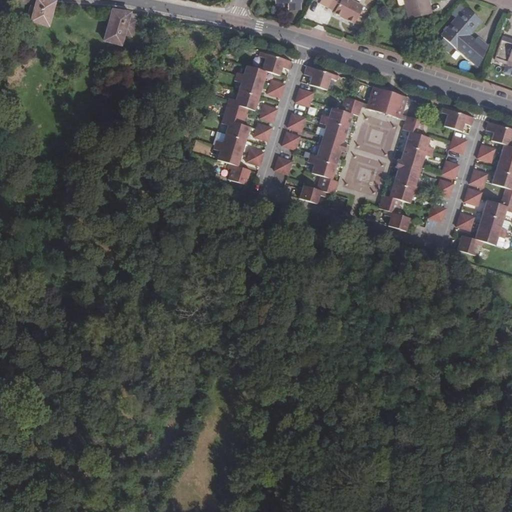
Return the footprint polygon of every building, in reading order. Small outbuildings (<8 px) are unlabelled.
[(49,28),(55,3),(55,2),(41,0),(35,0),(35,1),(29,23),(49,28)] [(278,0),(279,3),(294,3),(295,10),(306,10),(305,0),(278,0)] [(352,26),(360,8),(346,0),(330,0),(326,8),(333,12),(332,14),(339,18),(340,17),(344,20),(344,21),(352,26)] [(424,0),(401,0),(406,21),(428,16),(425,1),(424,0)] [(476,37),(473,39),(471,42),(467,38),(469,35),(480,22),(464,8),(441,36),(456,49),(457,49),(469,59),(483,43),(476,37)] [(125,37),(129,20),(131,14),(131,13),(111,10),(111,12),(102,42),(122,47),(125,37)] [(129,20),(125,37),(132,38),(136,21),(129,20)] [(493,62),(511,68),(511,42),(500,39),(493,62)] [(276,77),(282,60),(260,53),(259,58),(265,60),(261,72),(267,74),(276,77)] [(282,70),(289,72),(292,64),(282,60),(276,77),(279,78),(280,77),(282,70)] [(263,87),(267,74),(261,72),(246,67),(242,76),(236,74),(235,78),(263,87)] [(337,83),(338,79),(306,68),(303,77),(311,80),(309,87),(327,93),(331,81),(337,83)] [(258,99),(263,87),(235,78),(233,82),(240,84),(237,92),(258,99)] [(283,93),(285,86),(275,83),(272,90),(283,93)] [(280,101),(283,93),(272,90),(270,97),(280,101)] [(310,102),(312,95),(299,90),(296,97),(310,102)] [(367,107),(365,112),(380,117),(384,103),(387,94),(372,90),(367,107)] [(255,110),(258,99),(237,92),(234,102),(228,100),(226,104),(247,112),(254,114),(255,110)] [(401,118),(407,101),(392,96),(390,104),(385,118),(399,123),(401,118)] [(307,109),(309,103),(310,102),(296,97),(294,105),(307,109)] [(365,112),(367,107),(349,102),(344,100),(339,113),(350,117),(357,119),(359,114),(361,110),(365,112)] [(243,125),(247,112),(226,104),(221,118),(243,125)] [(275,117),(277,111),(266,107),(264,114),(275,117)] [(348,125),(350,117),(339,113),(330,110),(327,119),(321,117),(320,121),(346,130),(348,125)] [(273,122),(275,117),(264,114),(261,121),(273,124),(273,122)] [(463,127),(471,130),(474,122),(449,114),(448,119),(444,130),(455,134),(461,136),(463,127)] [(302,126),(304,119),(291,115),(289,122),(302,126)] [(245,141),(249,129),(249,128),(243,125),(221,118),(219,124),(226,126),(223,134),(245,141)] [(420,139),(424,126),(419,124),(401,118),(399,123),(405,125),(404,128),(402,133),(408,135),(420,139)] [(344,136),(346,130),(320,121),(318,126),(324,128),(320,140),(341,147),(344,136)] [(302,126),(289,122),(286,129),(299,134),(302,126)] [(269,136),(271,129),(260,126),(258,132),(269,136)] [(504,148),(509,150),(511,139),(511,133),(488,126),(486,134),(494,137),(491,143),(491,144),(504,148)] [(267,141),(269,136),(258,132),(255,140),(267,143),(267,141)] [(240,154),(245,141),(223,134),(220,143),(214,141),(213,144),(240,154)] [(296,145),(298,138),(285,134),(283,140),(296,145)] [(425,150),(428,142),(420,139),(408,135),(407,140),(404,148),(431,157),(433,153),(425,150)] [(294,152),(296,145),(283,140),(281,148),(294,152)] [(341,147),(320,140),(318,145),(339,151),(341,147)] [(451,146),(464,151),(467,144),(453,140),(451,146)] [(240,154),(213,144),(211,149),(218,151),(215,160),(227,163),(236,167),(240,154)] [(339,151),(318,145),(314,157),(309,155),(307,159),(334,168),(337,158),(339,151)] [(462,158),(464,151),(451,146),(450,149),(449,154),(462,158)] [(430,162),(431,157),(404,148),(402,155),(399,164),(419,171),(422,160),(430,162)] [(479,156),(493,160),(495,153),(482,148),(479,156)] [(511,150),(509,150),(504,148),(499,162),(511,166),(511,150)] [(260,161),(263,154),(252,151),(249,157),(260,161)] [(490,167),(493,160),(479,156),(477,163),(490,167)] [(259,165),(260,161),(249,157),(247,164),(258,167),(259,165)] [(288,168),(290,163),(277,158),(275,165),(288,170),(288,168)] [(331,175),(334,168),(307,159),(306,164),(312,166),(309,175),(319,178),(329,181),(331,175)] [(495,175),(511,180),(511,166),(499,162),(495,175)] [(240,184),(245,169),(236,167),(227,163),(226,167),(230,169),(226,179),(240,184)] [(419,171),(399,164),(397,169),(417,176),(419,171)] [(286,176),(288,170),(275,165),(273,172),(286,176)] [(443,171),(457,176),(459,169),(445,165),(443,171)] [(245,185),(249,171),(245,169),(240,184),(245,185)] [(413,188),(417,176),(397,169),(395,175),(391,186),(419,195),(420,190),(413,188)] [(455,183),(457,176),(443,171),(441,178),(455,183)] [(471,180),(485,185),(487,178),(473,174),(471,180)] [(511,180),(495,175),(491,187),(505,193),(504,198),(511,200),(511,180)] [(334,189),(336,183),(329,181),(319,178),(315,191),(325,194),(332,197),(334,189)] [(469,187),(483,191),(485,185),(471,180),(469,187)] [(437,190),(451,194),(453,187),(440,183),(437,190)] [(419,195),(391,186),(389,193),(387,199),(399,203),(407,206),(410,197),(417,199),(419,195)] [(325,194),(315,191),(301,187),(297,200),(315,206),(318,197),(323,199),(325,194)] [(449,201),(451,194),(437,190),(435,196),(449,201)] [(479,203),(481,196),(468,192),(466,198),(479,203)] [(395,216),(399,203),(387,199),(381,197),(380,201),(377,210),(384,212),(395,216)] [(477,209),(479,203),(466,198),(464,202),(463,205),(477,209)] [(482,217),(502,223),(505,214),(511,216),(511,215),(511,205),(502,202),(500,208),(486,204),(482,217)] [(429,215),(443,219),(445,212),(431,208),(430,213),(429,215)] [(404,234),(409,221),(395,216),(384,212),(382,217),(389,219),(386,229),(404,234)] [(441,225),(443,219),(429,215),(427,221),(441,225)] [(473,221),(460,217),(458,223),(471,228),(473,221)] [(478,230),(505,239),(506,235),(499,233),(502,223),(482,217),(478,230)] [(469,234),(471,228),(458,223),(456,230),(469,234)] [(505,239),(478,230),(473,243),(482,246),(493,249),(496,241),(503,243),(505,239)] [(482,246),(473,243),(462,239),(456,254),(474,260),(477,250),(480,251),(482,246)]
